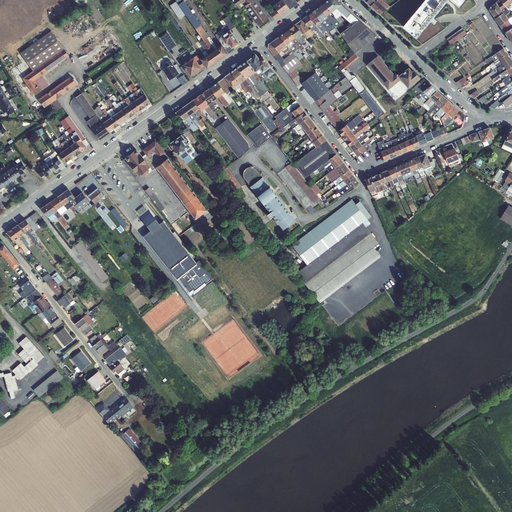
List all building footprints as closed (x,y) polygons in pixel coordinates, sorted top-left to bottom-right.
[(208,54),(217,47),(208,34),(207,35),(184,0),(175,0),(176,1),(170,5),(179,19),(186,14),(199,34),(196,37),(208,54)] [(244,5),(258,25),(268,18),(255,0),(232,0),(239,8),(244,5)] [(280,0),(277,3),(274,5),(274,6),(281,15),(289,8),(283,0),(280,0)] [(297,2),(295,0),(283,0),(289,8),(297,2)] [(336,8),(341,4),(336,0),(327,0),(324,3),(331,12),(336,8)] [(367,0),(366,2),(380,14),(390,6),(383,0),(367,0)] [(441,7),(432,0),(424,0),(415,11),(429,22),(432,17),(441,7)] [(489,10),(492,13),(500,7),(499,7),(496,2),(490,7),(489,10)] [(331,12),(324,3),(319,6),(326,16),(331,12)] [(336,18),(341,14),(353,25),(359,20),(350,13),(341,4),(331,12),(336,18)] [(274,19),(281,15),(274,6),(268,11),(274,19)] [(313,11),(321,21),(327,17),(326,16),(319,6),(313,11)] [(501,10),(503,12),(505,15),(507,14),(510,12),(509,10),(506,7),(505,6),(501,10)] [(492,13),(495,18),(503,12),(501,10),(500,7),(492,13)] [(321,21),(313,11),(308,15),(314,23),(316,25),(318,24),(320,22),(321,21)] [(429,22),(415,11),(403,26),(416,37),(429,22)] [(336,18),(331,12),(326,16),(327,17),(334,26),(340,23),(336,18)] [(495,18),(500,25),(508,19),(505,15),(503,12),(495,18)] [(314,23),(308,15),(303,19),(309,27),(314,23)] [(170,16),(169,17),(179,30),(180,29),(170,16)] [(223,19),(229,27),(223,31),(222,29),(215,35),(221,44),(228,53),(229,53),(234,49),(233,47),(232,48),(228,42),(226,44),(221,37),(230,30),(235,26),(228,16),(223,19)] [(334,26),(327,17),(321,21),(320,22),(328,32),(335,27),(334,26)] [(429,22),(416,37),(415,38),(423,44),(446,28),(432,17),(429,22)] [(302,19),(295,24),(303,34),(303,33),(307,38),(313,33),(302,19)] [(309,27),(303,19),(302,19),(313,33),(314,33),(312,30),(309,27)] [(500,25),(504,32),(511,26),(511,25),(508,19),(500,25)] [(341,34),(355,53),(376,36),(359,20),(353,25),(341,34)] [(314,23),(309,27),(312,30),(315,29),(322,37),(324,36),(327,34),(320,25),(319,25),(318,24),(316,25),(314,23)] [(289,29),(295,37),(297,39),(301,36),(303,34),(295,24),(289,29)] [(456,33),(460,38),(466,34),(462,28),(456,33)] [(295,37),(289,29),(284,32),(291,40),(295,37)] [(233,47),(239,42),(230,30),(221,37),(226,44),(228,42),(232,48),(233,47)] [(21,53),(33,71),(23,78),(35,95),(42,90),(49,85),(42,75),(69,56),(64,49),(51,31),(21,53)] [(168,51),(176,45),(167,32),(159,38),(168,51)] [(291,41),(291,40),(284,32),(280,36),(287,45),(291,41)] [(447,39),(451,45),(460,38),(456,33),(447,39)] [(287,45),(280,36),(271,42),(269,44),(268,47),(274,56),(278,52),(280,51),(280,52),(282,50),(287,47),(286,46),(287,45)] [(301,36),(297,39),(299,41),(302,45),(304,48),(305,49),(306,48),(305,46),(307,45),(305,41),(301,36)] [(291,40),(291,41),(298,49),(299,48),(301,50),(304,48),(302,45),(297,39),(295,37),(291,40)] [(287,45),(289,49),(294,55),(297,53),(300,56),(301,57),(303,55),(304,54),(301,50),(299,48),(298,49),(291,41),(287,45)] [(205,65),(207,68),(228,53),(221,44),(217,47),(208,54),(202,58),(201,59),(205,65)] [(274,56),(286,71),(288,74),(294,70),(296,68),(296,69),(302,64),(294,55),(289,49),(287,45),(286,46),(287,47),(282,50),(284,53),(287,51),(290,55),(284,59),(278,52),(274,56)] [(495,53),(499,59),(507,53),(503,48),(500,50),(495,53)] [(341,70),(342,72),(346,68),(359,57),(355,53),(354,54),(350,58),(344,62),(341,65),(340,66),(338,67),(341,70)] [(495,62),(499,59),(495,53),(485,61),(487,64),(493,59),(495,62)] [(507,53),(499,59),(502,64),(510,59),(507,53)] [(202,68),(205,65),(201,59),(202,58),(199,54),(194,56),(202,68)] [(274,72),(270,66),(262,57),(260,59),(255,54),(251,57),(247,60),(255,72),(260,68),(263,72),(267,78),(274,72)] [(304,54),(303,55),(310,64),(312,63),(304,54)] [(190,55),(182,60),(184,64),(192,58),(190,55)] [(388,90),(401,79),(408,88),(420,77),(414,70),(412,71),(409,67),(400,74),(395,74),(394,74),(378,55),(367,64),(388,90)] [(183,65),(190,76),(202,68),(194,56),(192,58),(184,64),(183,65)] [(503,64),(502,64),(499,59),(495,62),(491,64),(484,69),(487,73),(489,72),(490,73),(498,68),(503,64)] [(511,65),(511,60),(510,59),(502,64),(503,64),(506,70),(511,65)] [(167,67),(162,70),(169,80),(179,73),(170,60),(164,64),(167,67)] [(255,72),(247,60),(245,62),(238,67),(246,78),(255,72)] [(506,70),(503,64),(498,68),(500,71),(496,74),(494,71),(489,74),(491,77),(491,76),(493,79),(501,73),(506,70)] [(246,78),(238,67),(231,72),(239,83),(246,78)] [(349,81),(359,93),(365,88),(356,76),(355,75),(354,75),(352,75),(351,75),(346,68),(342,72),(346,77),(349,81)] [(294,70),(288,74),(297,86),(303,81),(294,70)] [(510,75),(506,70),(501,73),(493,79),(495,83),(504,76),(505,78),(510,75)] [(239,83),(231,72),(224,76),(225,77),(233,88),(239,83)] [(255,72),(246,78),(254,90),(259,96),(269,89),(260,79),(258,75),(255,72)] [(302,83),(306,89),(320,78),(315,72),(302,83)] [(38,99),(45,107),(50,103),(57,98),(77,84),(71,76),(38,99)] [(226,93),(233,88),(225,77),(217,82),(225,92),(226,93)] [(460,86),(467,81),(464,77),(456,82),(460,86)] [(511,80),(511,77),(501,85),(504,88),(509,84),(510,83),(511,80)] [(239,83),(241,86),(246,92),(249,90),(250,93),(251,92),(256,99),(259,96),(254,90),(246,78),(239,83)] [(306,89),(311,95),(324,84),(320,78),(306,89)] [(423,91),(431,85),(423,79),(411,91),(415,96),(423,91)] [(511,80),(510,83),(509,84),(504,88),(498,91),(495,94),(496,95),(499,93),(502,96),(508,91),(510,94),(511,92),(511,80)] [(134,101),(135,100),(130,95),(128,97),(117,82),(114,84),(121,94),(124,99),(129,105),(134,101)] [(210,87),(218,97),(225,92),(217,82),(210,87)] [(139,97),(145,94),(140,88),(138,90),(133,83),(130,85),(135,92),(139,97)] [(400,83),(394,87),(400,94),(405,89),(400,83)] [(329,90),(324,84),(311,95),(315,101),(329,90)] [(135,100),(139,97),(135,92),(130,85),(127,87),(132,94),(130,95),(135,100)] [(430,97),(437,90),(431,85),(423,91),(430,97)] [(11,95),(12,96),(20,92),(17,87),(15,88),(17,92),(11,95)] [(205,91),(213,101),(214,100),(215,99),(218,97),(210,87),(208,89),(205,91)] [(335,87),(331,90),(337,98),(342,95),(338,90),(338,91),(335,87)] [(315,101),(323,111),(330,106),(338,99),(337,98),(331,90),(330,89),(329,90),(322,96),(315,101)] [(380,89),(375,93),(381,100),(386,96),(380,89)] [(435,102),(442,95),(437,90),(430,97),(435,102)] [(473,98),(480,93),(477,90),(470,95),(473,98)] [(205,91),(200,94),(208,104),(213,101),(205,91)] [(423,105),(425,103),(430,97),(423,91),(415,96),(414,98),(423,105)] [(226,93),(225,92),(218,97),(225,107),(233,101),(226,93)] [(0,105),(9,100),(5,93),(0,95),(0,105)] [(76,98),(91,119),(97,114),(94,110),(82,93),(76,98)] [(124,108),(129,105),(124,99),(121,94),(118,96),(122,101),(119,103),(124,108)] [(139,97),(145,107),(151,103),(145,94),(139,97)] [(199,108),(201,111),(205,108),(209,105),(208,104),(200,94),(193,100),(199,108)] [(441,108),(448,100),(442,95),(435,102),(435,103),(438,105),(441,108)] [(505,107),(511,102),(511,101),(511,97),(511,95),(502,102),(505,107)] [(123,109),(124,108),(119,103),(117,104),(112,96),(109,98),(119,112),(123,109)] [(145,107),(139,97),(135,100),(134,101),(140,110),(145,107)] [(430,109),(435,103),(435,102),(430,97),(425,103),(423,105),(422,105),(428,110),(430,109)] [(56,111),(62,106),(57,98),(50,103),(56,111)] [(113,116),(119,112),(109,98),(106,100),(112,108),(109,110),(113,116)] [(9,100),(0,105),(4,112),(6,111),(13,106),(9,100)] [(188,103),(194,112),(197,110),(199,108),(193,100),(188,103)] [(296,100),(284,110),(287,114),(291,111),(292,112),(300,106),(296,100)] [(446,113),(453,105),(448,100),(441,108),(446,113)] [(140,110),(134,101),(129,105),(135,113),(140,110)] [(183,107),(189,116),(191,114),(194,112),(188,103),(183,107)] [(441,108),(435,103),(430,108),(430,109),(433,111),(434,110),(436,113),(441,108)] [(108,119),(113,116),(109,110),(107,111),(102,104),(99,106),(108,119)] [(135,113),(129,105),(124,108),(123,109),(130,118),(135,113)] [(213,111),(209,105),(205,108),(214,120),(218,117),(213,111)] [(300,106),(292,112),(296,117),(304,111),(300,105),(300,106)] [(455,114),(459,110),(453,105),(446,113),(449,115),(452,117),(453,117),(455,114)] [(13,106),(6,111),(8,115),(15,110),(13,106)] [(103,123),(108,119),(99,106),(96,108),(94,110),(97,114),(103,123)] [(334,112),(330,106),(323,111),(331,121),(337,116),(341,113),(338,109),(334,112)] [(183,119),(183,120),(189,116),(183,107),(176,112),(183,119)] [(201,111),(199,108),(197,110),(203,117),(202,118),(204,121),(207,118),(205,116),(205,115),(201,111)] [(447,118),(449,115),(446,113),(441,108),(436,113),(435,113),(438,116),(438,118),(441,118),(443,122),(447,118)] [(119,112),(125,121),(130,118),(123,109),(119,112)] [(291,111),(287,114),(284,110),(275,116),(276,119),(283,128),(295,119),(296,117),(292,112),(291,111)] [(459,110),(455,114),(463,121),(464,115),(459,110)] [(296,117),(295,119),(299,124),(299,123),(308,116),(304,111),(296,117)] [(125,121),(119,112),(113,116),(120,125),(125,121)] [(204,125),(194,112),(191,114),(201,127),(204,125)] [(98,126),(103,123),(97,114),(91,119),(87,121),(91,127),(96,123),(98,126)] [(350,129),(357,125),(364,119),(360,114),(346,124),(350,129)] [(82,151),(84,154),(92,148),(69,116),(60,121),(67,131),(73,140),(79,136),(86,146),(85,149),(82,151)] [(108,119),(115,128),(120,125),(113,116),(108,119)] [(189,116),(183,120),(183,119),(182,120),(185,124),(180,127),(185,133),(189,130),(187,128),(189,126),(194,132),(198,128),(189,116)] [(303,128),(312,121),(308,116),(299,123),(303,128)] [(331,121),(338,130),(345,126),(337,116),(331,121)] [(228,118),(215,128),(238,158),(249,150),(248,143),(228,118)] [(103,123),(110,132),(115,128),(108,119),(103,123)] [(276,119),(274,121),(281,130),(283,128),(276,119)] [(283,128),(281,130),(283,132),(291,126),(293,128),(295,127),(299,124),(295,119),(283,128)] [(315,125),(312,121),(303,128),(306,132),(315,125)] [(354,134),(368,124),(367,122),(365,123),(359,127),(357,125),(350,129),(350,130),(354,134)] [(91,127),(100,139),(110,132),(103,123),(98,126),(96,123),(91,127)] [(247,135),(257,148),(272,136),(270,135),(261,124),(247,135)] [(342,136),(350,130),(350,129),(346,124),(345,126),(338,130),(342,136)] [(358,139),(364,135),(362,133),(362,132),(370,126),(368,124),(354,134),(358,139)] [(309,137),(319,130),(315,125),(306,132),(308,134),(309,136),(309,137)] [(438,129),(441,136),(447,133),(444,126),(438,129)] [(481,138),(483,142),(491,139),(494,138),(490,127),(479,131),(481,138)] [(431,132),(434,139),(441,136),(438,129),(431,132)] [(319,130),(309,137),(311,139),(313,141),(322,134),(319,130)] [(345,140),(354,134),(350,130),(342,136),(345,140)] [(70,146),(75,142),(73,140),(67,131),(64,132),(65,133),(62,135),(66,140),(70,146)] [(279,132),(272,137),(275,141),(277,139),(276,137),(280,133),(279,132)] [(365,142),(369,139),(367,136),(370,134),(368,132),(366,134),(364,135),(358,139),(362,145),(365,142)] [(416,136),(420,145),(427,142),(424,134),(423,132),(416,135),(416,136)] [(426,134),(424,134),(427,142),(434,139),(431,132),(426,134)] [(322,134),(313,141),(312,142),(316,147),(326,139),(322,134)] [(354,134),(345,140),(350,146),(358,139),(354,134)] [(463,145),(475,140),(473,134),(461,139),(463,145)] [(182,135),(169,143),(178,156),(179,155),(190,147),(182,135)] [(362,145),(366,150),(370,146),(371,146),(369,143),(375,138),(374,135),(369,139),(365,142),(362,145)] [(75,142),(82,151),(85,149),(86,146),(79,136),(73,140),(75,142)] [(301,143),(303,145),(311,139),(309,137),(309,136),(305,140),(301,143)] [(411,139),(414,147),(420,145),(416,136),(411,139)] [(65,149),(61,144),(57,138),(54,140),(62,151),(65,149)] [(384,143),(386,149),(393,146),(391,141),(390,138),(386,139),(387,142),(384,143)] [(293,164),(304,178),(317,168),(328,160),(336,153),(326,139),(316,147),(310,151),(293,164)] [(354,151),(362,145),(358,139),(350,146),(354,151)] [(404,142),(408,150),(414,148),(414,147),(411,139),(404,142)] [(70,146),(66,140),(61,144),(65,149),(70,146)] [(383,140),(377,143),(378,146),(381,152),(386,149),(384,143),(383,140)] [(511,142),(505,140),(503,144),(502,147),(511,151),(511,142)] [(144,150),(147,154),(150,157),(153,162),(165,153),(156,141),(144,150)] [(82,151),(75,142),(70,146),(76,155),(82,151)] [(312,142),(306,146),(310,151),(316,147),(312,142)] [(399,144),(402,153),(408,150),(404,142),(399,144)] [(393,146),(397,155),(402,153),(399,144),(393,146)] [(362,145),(354,151),(357,156),(366,150),(362,145)] [(65,149),(71,158),(76,155),(70,146),(65,149)] [(386,149),(389,158),(397,155),(393,146),(390,148),(386,149)] [(193,151),(190,147),(179,155),(182,159),(183,159),(185,162),(191,158),(190,154),(189,153),(193,151)] [(443,152),(448,163),(459,159),(459,158),(455,147),(443,152)] [(125,158),(139,176),(141,174),(142,175),(146,175),(149,173),(149,170),(148,169),(150,167),(136,148),(125,158)] [(71,158),(65,149),(62,151),(59,153),(65,162),(71,158)] [(384,150),(381,152),(384,160),(389,158),(386,149),(384,150)] [(47,162),(56,156),(54,152),(45,159),(47,162)] [(328,160),(332,164),(340,157),(336,153),(328,160)] [(423,166),(423,168),(431,165),(428,159),(426,153),(419,157),(423,166)] [(56,156),(47,163),(53,172),(59,167),(58,165),(61,163),(56,156)] [(335,168),(343,162),(340,157),(332,164),(335,168)] [(418,168),(423,166),(419,157),(414,159),(418,168)] [(156,167),(196,219),(207,210),(168,158),(156,167)] [(428,159),(431,165),(423,168),(424,170),(426,174),(427,176),(429,175),(427,169),(435,166),(432,158),(428,159)] [(418,168),(414,159),(409,161),(413,170),(418,168)] [(325,169),(326,168),(332,164),(328,160),(317,168),(319,171),(324,167),(325,169)] [(17,164),(22,170),(26,168),(21,161),(17,164)] [(224,161),(216,167),(235,191),(241,186),(227,167),(228,166),(224,161)] [(407,172),(412,170),(413,170),(409,161),(403,163),(407,172)] [(292,162),(285,167),(314,203),(320,198),(316,194),(311,186),(304,178),(293,164),(292,162)] [(349,169),(343,162),(335,168),(341,176),(349,169)] [(46,177),(53,172),(47,163),(37,170),(41,177),(45,175),(46,177)] [(402,175),(403,174),(407,173),(407,172),(403,163),(398,165),(402,175)] [(11,168),(18,177),(24,172),(22,170),(17,164),(11,168)] [(397,177),(402,175),(398,165),(393,168),(397,177)] [(424,170),(423,168),(423,166),(418,168),(421,176),(426,174),(424,170)] [(273,215),(283,229),(295,219),(263,178),(257,170),(255,168),(254,167),(252,167),(251,167),(250,167),(249,167),(248,167),(247,168),(246,169),(245,170),(244,170),(244,172),(243,173),(243,175),(243,176),(244,177),(244,178),(264,203),(270,212),(267,214),(269,218),(273,215)] [(18,177),(11,168),(8,170),(5,172),(11,181),(18,177)] [(341,176),(335,168),(330,172),(327,174),(334,181),(336,179),(341,176)] [(392,179),(397,177),(393,168),(388,170),(392,179)] [(416,179),(421,176),(418,168),(413,170),(412,170),(414,174),(416,179)] [(352,174),(349,169),(341,176),(344,180),(352,174)] [(493,179),(497,182),(504,172),(500,169),(493,179)] [(392,179),(388,170),(382,172),(386,181),(389,180),(392,179)] [(0,175),(0,179),(5,186),(11,181),(5,172),(5,173),(0,175)] [(386,181),(382,172),(376,174),(381,184),(383,183),(386,181)] [(356,178),(352,174),(344,180),(347,184),(356,178)] [(380,184),(381,184),(376,174),(371,177),(365,179),(370,192),(376,190),(375,186),(380,184)] [(407,182),(405,178),(403,174),(402,175),(397,177),(398,181),(402,180),(403,183),(407,182)] [(336,179),(334,181),(333,182),(336,186),(339,184),(344,180),(341,176),(336,179)] [(356,178),(347,184),(351,189),(359,182),(356,178)] [(336,186),(339,190),(347,184),(344,180),(339,184),(336,186)] [(380,184),(383,190),(383,192),(390,189),(386,181),(381,184),(380,184)] [(316,194),(321,191),(315,183),(311,186),(316,194)] [(336,194),(338,197),(351,189),(347,184),(339,190),(336,193),(336,194)] [(145,189),(159,212),(165,208),(151,186),(145,189)] [(96,203),(98,201),(101,198),(104,195),(98,187),(88,195),(89,196),(95,203),(96,203)] [(76,208),(79,212),(82,210),(83,211),(86,209),(85,207),(89,205),(87,203),(89,201),(82,192),(75,197),(68,188),(63,192),(70,200),(76,208)] [(57,197),(50,202),(57,210),(64,205),(70,200),(63,192),(57,197)] [(203,225),(216,215),(213,211),(217,207),(206,194),(202,197),(212,210),(193,226),(198,232),(205,227),(203,225)] [(297,272),(312,293),(378,243),(366,226),(370,223),(367,219),(371,216),(364,206),(360,201),(356,204),(352,199),(292,245),(288,247),(293,253),(294,253),(297,251),(307,265),(297,272)] [(57,210),(60,214),(70,207),(73,211),(76,208),(70,200),(64,205),(57,210)] [(103,203),(101,204),(98,201),(96,203),(95,203),(92,205),(96,209),(110,227),(113,224),(105,213),(104,214),(99,208),(100,208),(104,205),(103,203)] [(41,208),(48,217),(57,210),(50,202),(41,208)] [(511,206),(509,205),(500,218),(511,225),(511,206)] [(114,208),(111,210),(122,224),(124,227),(127,225),(125,221),(114,208)] [(57,210),(48,217),(51,221),(57,217),(66,229),(69,227),(60,214),(57,210)] [(144,236),(172,272),(190,295),(193,293),(194,295),(214,280),(199,261),(196,263),(191,257),(163,221),(160,224),(149,210),(140,217),(151,231),(144,236)] [(35,222),(41,218),(36,212),(30,216),(35,222)] [(13,228),(19,236),(22,234),(24,233),(18,224),(13,228)] [(221,225),(216,229),(236,254),(241,249),(221,225)] [(13,228),(8,231),(14,240),(19,237),(19,236),(13,228)] [(28,249),(23,242),(19,237),(14,240),(18,246),(20,245),(25,252),(28,249)] [(86,237),(80,241),(90,254),(92,252),(90,249),(93,246),(86,237)] [(103,282),(108,277),(90,254),(80,241),(74,246),(103,282)] [(0,252),(13,269),(19,264),(4,245),(0,247),(0,252)] [(125,253),(119,257),(123,262),(128,257),(125,253)] [(80,271),(68,281),(72,285),(84,276),(80,271)] [(51,276),(51,277),(53,279),(53,278),(58,284),(63,280),(56,272),(51,276)] [(60,299),(65,295),(53,279),(51,277),(46,281),(60,299)] [(41,312),(33,302),(41,296),(36,289),(25,297),(29,302),(31,304),(39,313),(41,312)] [(68,293),(65,295),(71,302),(65,307),(67,309),(75,302),(71,297),(68,293)] [(41,296),(33,302),(41,312),(50,304),(48,301),(47,302),(42,295),(41,296)] [(65,307),(71,302),(65,295),(60,299),(57,301),(61,305),(62,304),(65,307)] [(4,304),(9,310),(13,307),(9,303),(8,303),(7,301),(4,304)] [(50,304),(41,312),(49,321),(57,315),(53,309),(53,308),(50,304)] [(30,318),(35,314),(28,307),(24,311),(30,318)] [(86,315),(83,317),(89,325),(85,328),(88,330),(92,327),(95,325),(89,318),(90,318),(86,314),(89,312),(88,310),(85,313),(86,315)] [(49,321),(41,312),(39,313),(47,323),(49,321)] [(85,328),(89,325),(83,317),(75,324),(78,328),(80,327),(82,330),(85,328)] [(54,328),(62,322),(59,318),(51,324),(54,328)] [(65,346),(73,339),(64,327),(55,334),(65,346)] [(95,335),(89,339),(94,345),(100,340),(106,347),(107,346),(110,351),(118,345),(114,341),(109,345),(103,338),(107,334),(105,331),(100,335),(99,334),(96,336),(95,335)] [(124,345),(131,340),(127,335),(120,340),(124,345)] [(44,356),(26,336),(19,343),(24,349),(18,354),(26,362),(32,357),(33,359),(24,366),(21,363),(12,370),(15,374),(14,375),(12,376),(11,372),(4,374),(3,372),(0,372),(0,374),(0,377),(4,376),(8,391),(9,391),(11,398),(15,397),(13,390),(18,388),(15,377),(17,380),(19,378),(20,380),(29,372),(38,364),(37,363),(44,356)] [(98,353),(106,347),(100,340),(94,345),(93,346),(98,353)] [(119,361),(122,359),(125,357),(127,355),(121,347),(105,359),(111,367),(119,361)] [(55,361),(59,358),(52,350),(48,353),(55,361)] [(81,351),(71,359),(81,371),(91,363),(81,351)] [(128,366),(130,364),(125,357),(122,359),(128,366)] [(111,367),(110,368),(114,373),(114,372),(117,375),(118,374),(125,369),(119,361),(111,367)] [(57,382),(63,378),(57,370),(33,390),(39,397),(54,385),(57,388),(59,386),(57,382)] [(87,380),(95,389),(106,380),(99,371),(87,380)] [(0,396),(0,411),(3,415),(11,410),(0,396)] [(109,424),(120,415),(122,416),(134,407),(126,397),(117,405),(110,411),(103,416),(109,424)] [(96,407),(103,416),(110,411),(102,402),(96,407)] [(121,436),(135,451),(143,444),(129,429),(121,436)]
